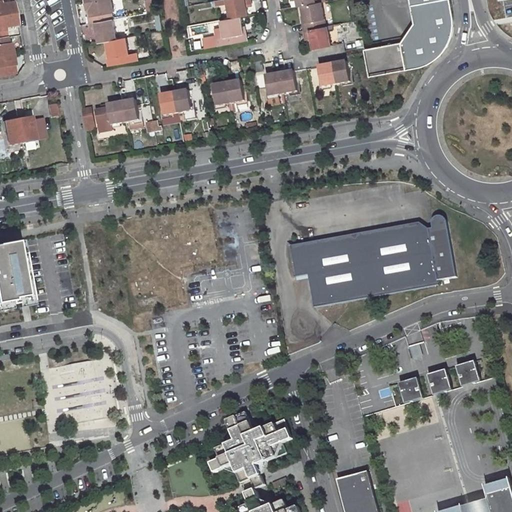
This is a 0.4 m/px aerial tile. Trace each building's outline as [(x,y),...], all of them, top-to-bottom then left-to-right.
[(15,1),(8,2),(9,5),(4,5),(2,0),(0,0),(0,14),(17,11),(15,1)] [(91,13),(88,13),(89,21),(113,16),(111,9),(114,9),(112,0),(85,0),(87,6),(89,6),(91,13)] [(225,0),(228,16),(239,14),(246,13),(245,2),(244,0),(225,0)] [(314,0),(315,0),(301,3),(304,19),(301,20),(303,28),(325,24),(320,0),(314,0)] [(398,43),(361,50),(366,77),(416,68),(424,65),(432,60),(436,57),(440,53),(443,49),(446,44),(449,36),(450,27),(450,19),(446,0),(405,0),(410,24),(398,43)] [(0,36),(9,35),(7,22),(12,21),(13,25),(20,23),(17,11),(0,14),(0,36)] [(222,34),(215,35),(216,44),(247,38),(245,30),(242,31),(239,14),(228,16),(219,17),(222,34)] [(113,16),(89,21),(90,28),(96,27),(97,30),(98,39),(106,38),(116,36),(113,16)] [(325,24),(303,28),(304,34),(309,33),(310,38),(312,46),(329,44),(326,23),(325,24)] [(116,36),(106,38),(109,54),(106,55),(107,63),(137,57),(135,50),(129,51),(126,34),(116,36)] [(0,36),(0,53),(15,51),(13,44),(11,44),(9,35),(0,36)] [(0,71),(16,69),(14,59),(16,58),(15,51),(0,53),(0,71)] [(347,58),(332,61),(336,82),(351,79),(347,58)] [(332,61),(319,64),(323,85),(336,82),(332,61)] [(295,68),(280,71),(284,92),(298,89),(295,68)] [(280,71),(266,74),(270,94),(284,92),(280,71)] [(166,74),(155,76),(157,91),(168,89),(166,74)] [(243,78),(228,81),(232,102),(246,99),(243,78)] [(228,81),(214,84),(218,105),(232,102),(228,81)] [(189,88),(175,90),(179,112),(193,109),(189,88)] [(175,90),(161,93),(164,114),(179,112),(175,90)] [(81,98),(72,100),(73,108),(83,106),(81,98)] [(116,102),(108,103),(109,107),(103,108),(97,109),(101,131),(113,129),(113,124),(126,122),(123,100),(122,98),(115,99),(116,102)] [(136,98),(123,100),(126,122),(140,119),(136,98)] [(50,116),(58,114),(57,105),(49,107),(50,116)] [(83,108),(87,129),(97,127),(93,106),(83,108)] [(22,116),(17,117),(22,143),(35,141),(31,116),(23,118),(22,116)] [(10,120),(3,122),(8,146),(22,143),(17,117),(9,118),(10,120)] [(156,133),(163,132),(162,128),(159,128),(158,121),(154,122),(156,133)] [(433,228),(429,229),(420,223),(292,246),(297,277),(310,275),(310,280),(315,308),(440,285),(439,281),(458,277),(448,221),(447,220),(446,218),(443,216),(439,216),(437,217),(435,219),(433,221),(433,224),(433,228)] [(3,255),(0,256),(0,306),(1,313),(38,306),(29,260),(24,261),(22,248),(2,251),(3,255)] [(419,344),(409,348),(413,359),(423,355),(419,344)] [(479,362),(460,367),(466,388),(484,383),(479,362)] [(450,370),(431,375),(437,396),(456,391),(450,370)] [(421,378),(403,383),(408,404),(427,399),(421,378)] [(373,398),(360,402),(364,415),(395,406),(389,389),(372,394),(373,398)] [(301,511),(299,506),(290,510),(285,500),(266,508),(253,480),(264,475),(259,465),(288,452),(284,442),(292,438),(284,419),(256,432),(248,413),(228,422),(236,440),(216,449),(220,458),(211,462),(214,472),(233,464),(250,504),(241,508),(242,511),(301,511)] [(379,511),(369,471),(338,478),(346,511),(379,511)] [(511,481),(487,488),(489,496),(511,489),(511,481)] [(511,511),(511,489),(489,496),(490,500),(493,511),(511,511)] [(493,511),(490,500),(464,508),(465,511),(493,511)]
